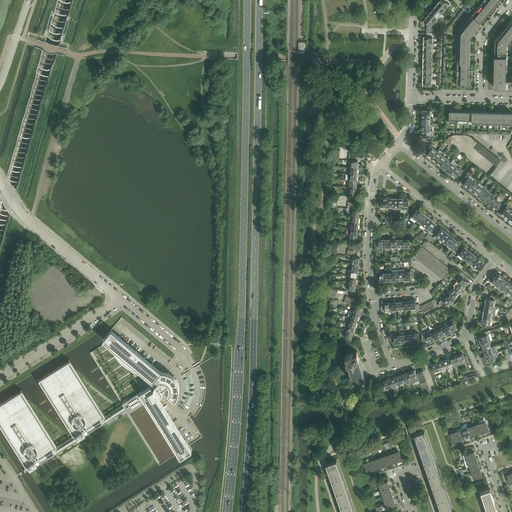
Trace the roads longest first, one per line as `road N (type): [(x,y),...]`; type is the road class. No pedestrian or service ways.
road 1 (primary): [(247,0),(238,409),(227,511)]
road 2 (primary): [(244,511),(259,0)]
road 3 (unclassified): [(123,300),(29,222),(0,181)]
road 4 (residential): [(380,164),(497,259)]
road 5 (residential): [(511,237),(397,145)]
road 6 (unclassified): [(0,376),(123,300)]
road 7 (residential): [(373,295),(369,222),(380,164)]
